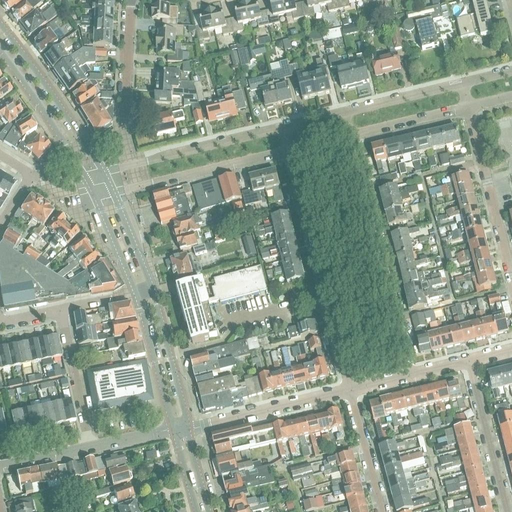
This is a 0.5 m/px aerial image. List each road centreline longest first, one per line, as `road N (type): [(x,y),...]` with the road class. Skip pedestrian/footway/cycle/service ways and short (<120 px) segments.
road 1 (residential): [(410,376),(348,138)]
road 2 (residential): [(292,151),(350,390)]
road 3 (tertiary): [(109,181),(0,23)]
road 4 (residential): [(468,107),(511,283)]
road 5 (residential): [(188,429),(350,390)]
road 6 (residential): [(132,164),(121,121),(129,0)]
road 7 (tertiary): [(0,53),(89,186)]
road 8 (residential): [(287,126),(132,164)]
road 9 (residential): [(137,186),(292,151)]
road 10 (residential): [(468,361),(507,511)]
road 11 (tertiary): [(188,429),(153,289)]
road 12 (residential): [(89,448),(60,310)]
road 13 (tertiary): [(135,294),(172,430)]
road 14 (residential): [(350,390),(382,511)]
road 15 (residential): [(348,138),(468,107)]
road 16 (residential): [(462,84),(342,114)]
